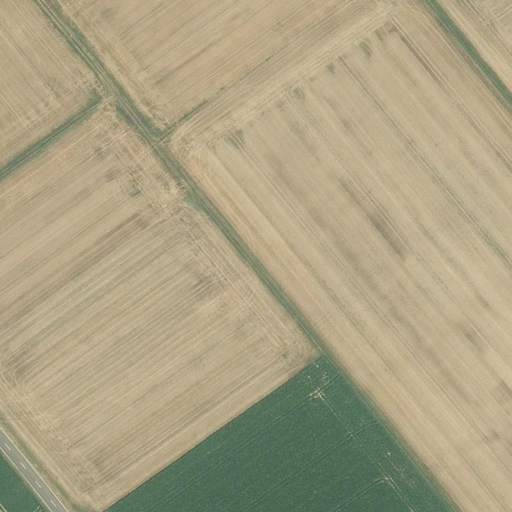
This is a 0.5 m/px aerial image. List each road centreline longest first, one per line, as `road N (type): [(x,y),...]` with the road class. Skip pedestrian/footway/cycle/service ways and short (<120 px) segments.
road 1 (track): [(41,0),(455,511)]
road 2 (track): [(0,177),(116,93)]
road 3 (track): [(426,0),(511,102)]
